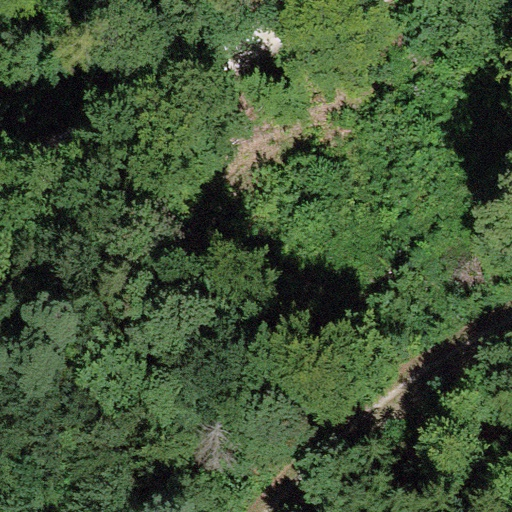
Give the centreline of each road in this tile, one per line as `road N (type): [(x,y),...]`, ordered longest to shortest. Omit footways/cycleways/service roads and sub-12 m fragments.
road 1 (track): [(401,0),(0,194)]
road 2 (track): [(284,511),(336,458),(511,335)]
